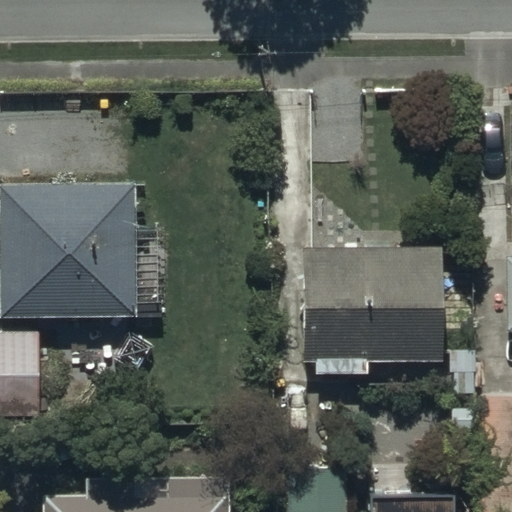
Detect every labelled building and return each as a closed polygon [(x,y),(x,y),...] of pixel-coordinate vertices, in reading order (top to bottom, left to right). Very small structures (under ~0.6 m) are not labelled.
[(0,338),(122,337),(121,201),(0,202),(0,338)] [(298,381),(444,380),(443,262),(297,263),(298,381)] [(503,347),(511,347),(511,276),(503,277),(503,347)] [(0,435),(27,436),(26,352),(0,352),(0,435)] [(487,511),(511,511),(511,413),(487,414),(487,511)] [(280,511),(346,511),(346,476),(280,477),(280,511)] [(370,511),(449,511),(450,496),(370,497),(370,511)] [(226,511),(226,500),(78,501),(77,511),(226,511)]
